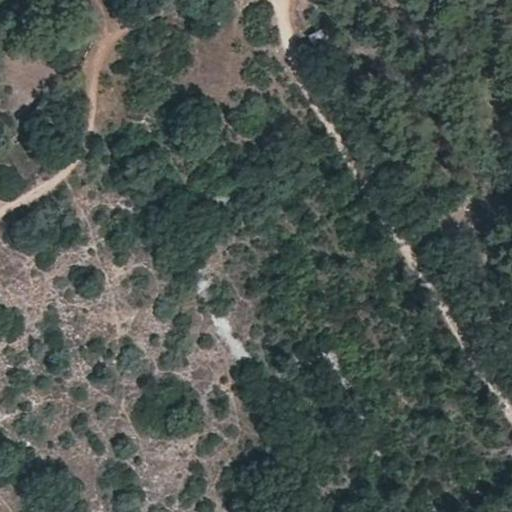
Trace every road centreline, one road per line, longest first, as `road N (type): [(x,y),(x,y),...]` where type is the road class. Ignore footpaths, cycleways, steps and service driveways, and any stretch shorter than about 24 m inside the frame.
road 1 (track): [(511,413),(322,87),(282,0)]
road 2 (track): [(0,226),(66,177),(104,47),(212,0)]
